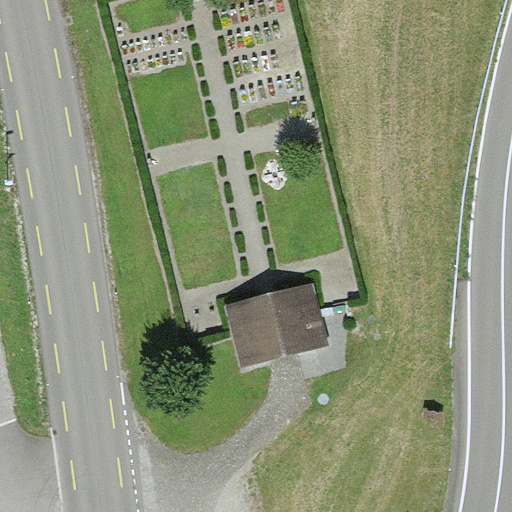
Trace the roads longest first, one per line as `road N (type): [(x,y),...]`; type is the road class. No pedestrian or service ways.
road 1 (secondary): [(106,511),(20,0)]
road 2 (tertiary): [(511,166),(504,464),(494,511)]
